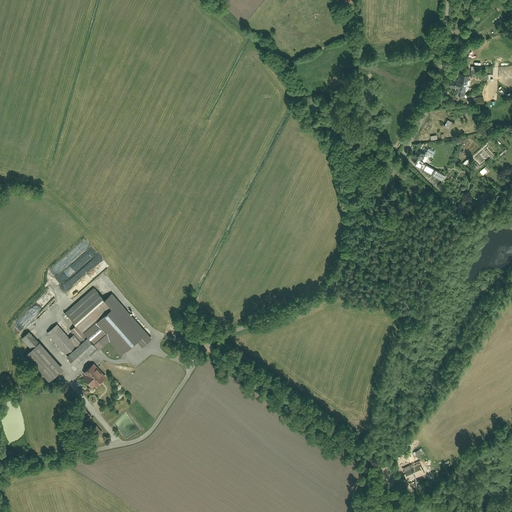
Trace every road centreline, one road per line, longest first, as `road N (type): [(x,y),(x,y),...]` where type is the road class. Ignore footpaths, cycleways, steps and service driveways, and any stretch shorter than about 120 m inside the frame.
road 1 (residential): [(0,469),(140,439),(210,343),(330,289),(432,90),(448,0)]
road 2 (unknown): [(210,343),(383,473),(465,511)]
